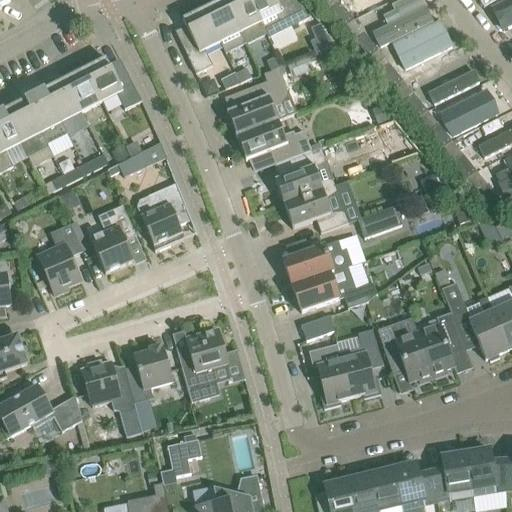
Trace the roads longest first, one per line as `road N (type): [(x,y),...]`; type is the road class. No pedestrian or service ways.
road 1 (residential): [(243,263),(133,0)]
road 2 (residential): [(45,344),(243,263)]
road 3 (residential): [(326,449),(293,431),(243,263)]
road 4 (residential): [(326,449),(507,403)]
road 5 (residential): [(0,52),(74,11),(118,0)]
